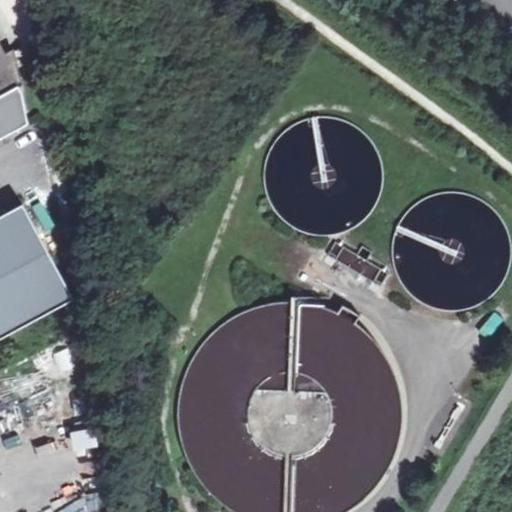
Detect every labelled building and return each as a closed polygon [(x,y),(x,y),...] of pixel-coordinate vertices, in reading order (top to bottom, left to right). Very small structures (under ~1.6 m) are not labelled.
[(511,0),(450,0),(507,39),(511,31),(511,0)] [(0,91),(16,83),(8,51),(0,55),(0,91)] [(282,137),(277,143),(275,147),(271,154),(270,158),(269,162),(268,170),(268,173),(268,182),(270,189),(271,193),(274,201),(279,207),(281,211),(290,219),(296,223),(303,227),(311,230),(315,230),(323,231),(327,231),(339,230),(347,227),(354,224),(359,224),(360,219),(366,214),(369,211),(372,208),(376,201),(381,190),(383,178),(383,170),(382,162),(381,158),(378,151),(376,147),(372,140),(370,137),(364,131),(354,124),(347,121),(343,119),(340,118),(332,117),(324,116),(312,118),(304,120),(300,122),(297,124),(290,128),(287,131),(282,137)] [(403,216),(398,224),(394,232),(392,241),(390,250),(390,259),(391,269),(394,278),(398,286),(403,294),(408,301),(415,308),(423,313),(431,317),(440,320),(449,322),(459,322),(468,321),(477,319),(486,315),(494,311),(501,305),(508,299),(511,292),(511,218),(508,213),(502,206),(494,200),(486,196),(478,192),(469,190),(460,189),(450,189),(441,191),(432,193),(424,197),(416,203),(409,209),(403,216)] [(0,335),(76,295),(24,198),(0,211),(0,335)] [(391,271),(337,239),(329,253),(383,285),(391,271)] [(284,297),(252,305),(231,316),(224,322),(212,332),(193,358),(182,388),(180,423),(186,451),(201,480),(223,503),(237,511),(352,511),(372,499),(393,475),(406,445),(411,413),(406,382),(393,352),(373,327),(346,309),(331,303),(316,299),(284,297)] [(487,346),(500,323),(487,316),(474,339),(487,346)] [(72,447),(95,442),(91,424),(68,429),(72,447)]
